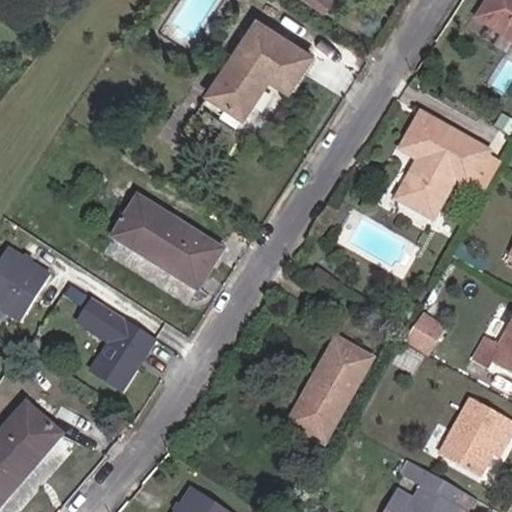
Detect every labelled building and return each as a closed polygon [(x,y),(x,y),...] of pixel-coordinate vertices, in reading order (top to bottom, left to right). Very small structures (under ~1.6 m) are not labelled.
[(320,0),(336,11),(343,0),(320,0)] [(511,27),(511,0),(500,0),(491,14),(511,27)] [(281,71),(301,83),(325,48),(270,11),(219,86),(254,110),(281,71)] [(482,183),(502,149),(438,112),(418,146),(435,157),(414,194),(445,213),(467,176),(482,183)] [(207,283),(233,244),(150,193),(125,232),(207,283)] [(0,295),(29,315),(59,269),(17,241),(0,267),(0,295)] [(163,333),(101,292),(85,316),(117,337),(98,365),(129,385),(163,333)] [(428,353),(443,325),(419,312),(404,340),(428,353)] [(508,360),(511,361),(511,339),(502,334),(489,358),(504,366),(508,360)] [(302,420),(337,440),(386,358),(350,337),(302,420)] [(422,363),(429,366),(434,356),(427,352),(422,363)] [(495,384),(504,366),(489,358),(479,375),(495,384)] [(493,473),(505,451),(511,436),(511,411),(485,396),(454,451),(493,473)] [(0,433),(0,498),(2,500),(64,427),(30,398),(0,433)] [(484,511),(493,497),(417,454),(409,468),(429,480),(423,492),(411,485),(395,511),(484,511)] [(239,511),(206,488),(188,511),(239,511)]
